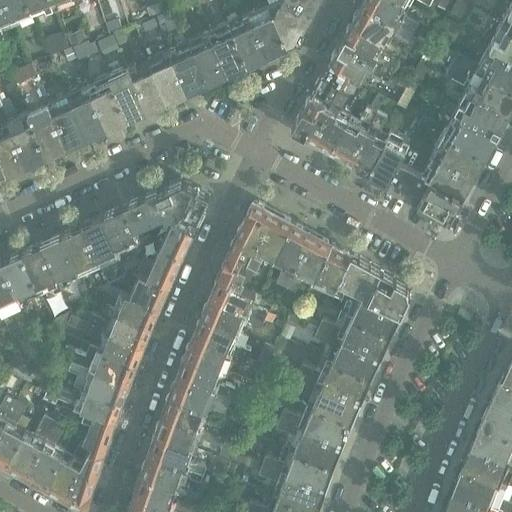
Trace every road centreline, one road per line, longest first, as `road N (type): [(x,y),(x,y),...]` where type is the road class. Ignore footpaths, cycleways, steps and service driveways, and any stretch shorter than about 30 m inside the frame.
road 1 (residential): [(97,511),(250,150)]
road 2 (residential): [(0,217),(200,124),(250,150)]
road 3 (residential): [(452,259),(345,511)]
road 4 (residential): [(409,511),(508,293)]
road 5 (residential): [(452,259),(250,150)]
road 6 (residential): [(336,0),(250,150)]
road 7 (residential): [(511,154),(452,259)]
